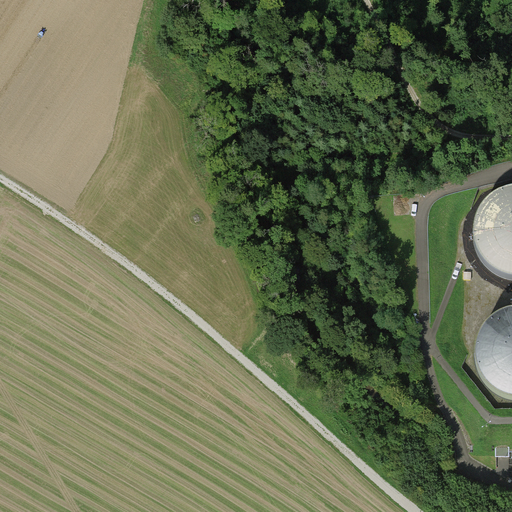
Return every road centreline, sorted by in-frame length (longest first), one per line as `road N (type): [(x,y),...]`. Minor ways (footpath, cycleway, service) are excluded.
road 1 (track): [(415,511),(154,285),(0,178)]
road 2 (track): [(364,0),(420,107),(455,135),(511,138)]
